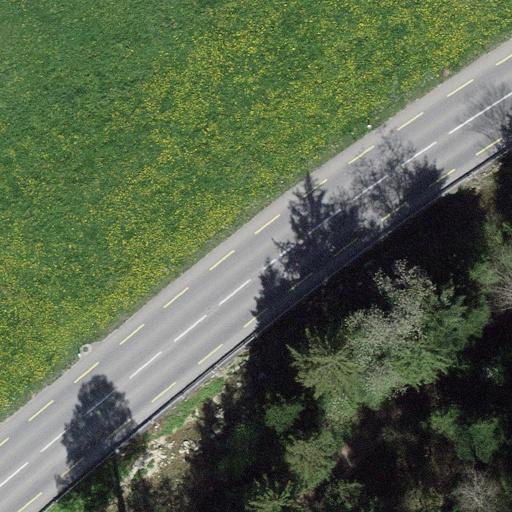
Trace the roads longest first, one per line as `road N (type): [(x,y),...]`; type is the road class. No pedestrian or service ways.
road 1 (primary): [(0,487),(335,212),(511,101)]
road 2 (track): [(511,323),(380,425),(292,511)]
